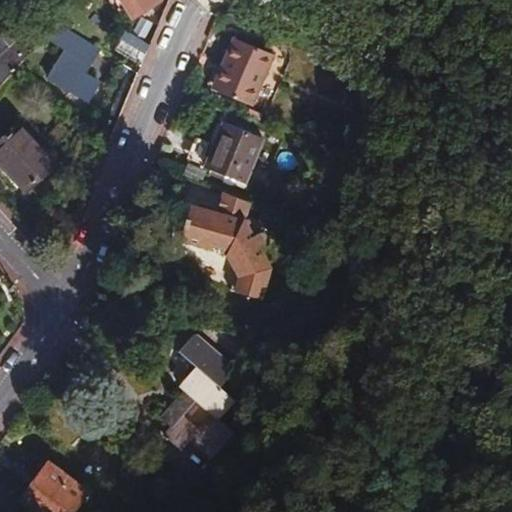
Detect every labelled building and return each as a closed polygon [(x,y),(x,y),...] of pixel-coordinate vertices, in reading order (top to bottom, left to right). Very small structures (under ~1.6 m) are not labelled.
[(44,37),(14,0),(4,0),(0,3),(0,31),(2,34),(0,35),(0,87),(17,68),(44,37)] [(126,0),(119,0),(130,17),(135,15),(126,0)] [(126,0),(136,16),(161,1),(160,0),(126,0)] [(64,50),(47,78),(88,103),(100,82),(83,73),(98,48),(57,23),(44,37),(64,50)] [(141,65),(150,45),(128,32),(117,51),(141,65)] [(222,65),(228,67),(217,92),(251,107),(273,55),(234,38),(222,65)] [(211,89),(217,92),(228,67),(222,65),(211,89)] [(264,138),(224,122),(214,146),(204,168),(245,185),(264,138)] [(18,124),(0,140),(0,160),(16,177),(14,179),(26,192),(56,165),(18,124)] [(186,160),(204,168),(214,146),(196,138),(186,160)] [(0,160),(0,164),(14,179),(16,177),(0,160)] [(189,167),(185,176),(199,182),(202,173),(189,167)] [(250,203),(224,193),(216,218),(213,214),(189,207),(180,240),(227,254),(237,269),(231,290),(261,299),(269,268),(261,254),(268,243),(268,240),(265,235),(262,234),(260,233),(257,234),(252,237),(244,222),(250,203)] [(103,285),(125,294),(131,278),(109,269),(103,285)] [(183,391),(160,417),(171,427),(163,436),(180,450),(189,441),(209,459),(233,432),(220,419),(235,401),(220,387),(234,372),(234,365),(197,334),(192,336),(178,351),(195,367),(178,387),(183,391)] [(267,363),(272,345),(255,340),(250,358),(267,363)] [(20,499),(37,511),(72,511),(88,492),(47,462),(20,499)]
